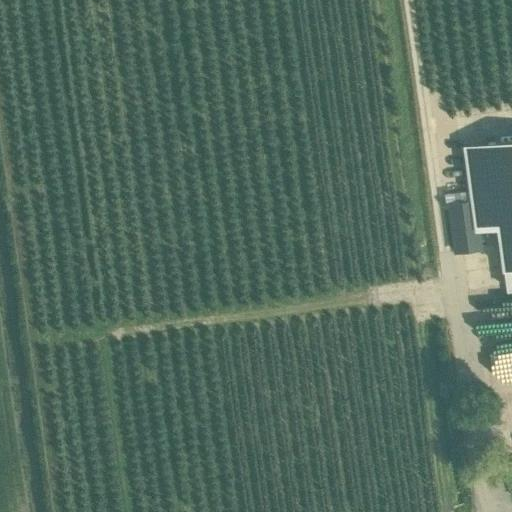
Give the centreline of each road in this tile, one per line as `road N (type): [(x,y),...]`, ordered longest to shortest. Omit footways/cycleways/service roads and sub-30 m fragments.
road 1 (track): [(446,287),(53,336)]
road 2 (track): [(446,287),(406,0)]
